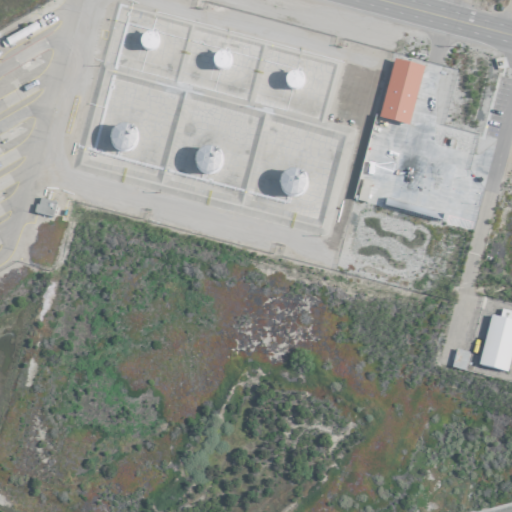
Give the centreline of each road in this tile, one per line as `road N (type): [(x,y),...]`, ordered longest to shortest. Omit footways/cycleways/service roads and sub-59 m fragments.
road 1 (residential): [(69,0),(0,252)]
road 2 (residential): [(511,35),(383,0)]
